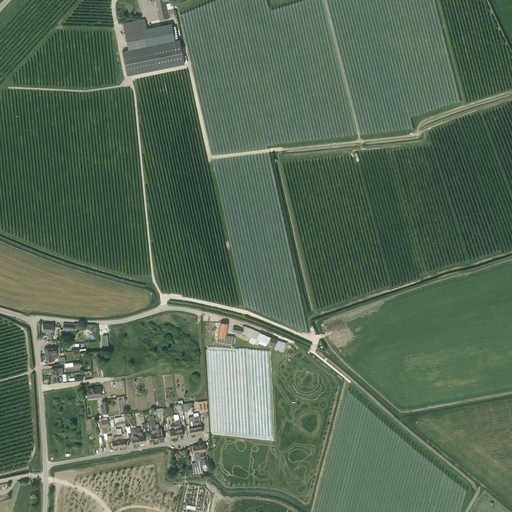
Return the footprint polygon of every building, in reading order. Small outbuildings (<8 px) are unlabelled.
[(166,4),(165,0),(166,0),(149,0),(150,3),(155,2),(159,21),(168,19),(167,10),(172,9),(171,3),(166,4)] [(123,23),(128,51),(122,52),(127,76),(184,65),(179,40),(175,41),(171,24),(146,29),(144,19),(123,23)] [(215,332),(214,339),(217,339),(217,342),(233,344),(234,337),(226,335),(227,330),(228,331),(229,327),(227,326),(228,322),(227,321),(220,320),(218,332),(215,332)] [(53,338),(53,332),(53,324),(43,324),(42,332),(49,332),(49,337),(53,338)] [(233,326),(232,331),(243,334),(251,337),(268,344),(268,345),(283,349),(284,346),(285,347),(286,343),(277,340),(277,339),(270,337),(259,333),(259,332),(244,325),(244,326),(238,324),(238,327),(233,326)] [(53,354),(45,355),(46,362),(54,361),(54,357),(57,357),(57,353),(53,354)] [(51,368),(52,375),(62,374),(61,367),(51,368)] [(52,375),(52,382),(63,381),(62,374),(52,375)] [(100,387),(87,388),(87,398),(94,397),(94,395),(100,394),(100,387)] [(207,401),(198,402),(199,413),(207,411),(206,403),(207,403),(207,401)] [(175,424),(175,427),(177,437),(183,436),(182,428),(181,428),(180,422),(179,414),(173,415),(175,424)] [(158,440),(155,425),(153,415),(149,416),(150,421),(152,431),(151,431),(151,434),(152,441),(158,440)] [(199,415),(193,416),(196,434),(202,433),(199,415)] [(193,416),(188,417),(189,425),(190,435),(196,434),(193,416)] [(124,417),(115,419),(116,425),(125,424),(124,417)] [(107,419),(101,420),(103,433),(110,432),(107,419)] [(158,424),(155,424),(158,440),(164,439),(162,432),(163,432),(162,427),(158,428),(158,424)] [(140,427),(136,428),(136,429),(139,444),(145,443),(143,435),(142,435),(142,432),(141,432),(140,427)] [(121,428),(116,429),(119,447),(125,446),(124,438),(123,436),(121,436),(121,434),(122,434),(121,428)] [(113,435),(111,435),(113,448),(119,447),(116,429),(112,430),(113,435)] [(131,432),(128,433),(128,437),(131,437),(133,445),(139,444),(136,429),(130,431),(131,432)] [(203,471),(200,458),(198,444),(192,445),(193,453),(194,453),(195,463),(192,463),(193,473),(203,471)]
